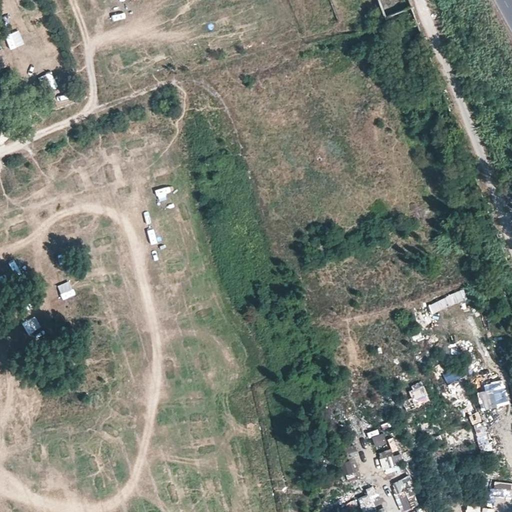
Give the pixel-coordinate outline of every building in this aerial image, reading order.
[(289,12),(274,16),(279,31),(294,26),(289,12)] [(179,21),(165,26),(170,42),(185,37),(179,21)] [(137,33),(147,30),(145,24),(135,28),(137,33)] [(247,26),(232,30),(235,43),(251,39),(247,26)] [(155,30),(140,36),(146,50),(160,44),(155,30)] [(203,38),(210,52),(223,47),(217,32),(203,38)] [(191,47),(177,49),(179,63),(193,61),(191,47)] [(0,68),(9,64),(3,49),(0,49),(0,68)] [(126,59),(112,63),(117,79),(131,75),(126,59)] [(167,170),(151,174),(154,187),(170,183),(167,170)] [(67,176),(53,181),(59,198),(73,193),(67,176)] [(37,189),(24,194),(30,210),(43,204),(37,189)] [(129,210),(144,206),(140,192),(126,195),(129,210)] [(87,221),(91,234),(105,230),(102,217),(87,221)] [(135,226),(138,241),(153,238),(150,223),(135,226)] [(55,247),(69,243),(65,230),(51,235),(55,247)] [(183,254),(197,253),(196,237),(181,238),(183,254)] [(107,238),(93,242),(98,259),(112,255),(107,238)] [(144,258),(148,275),(163,271),(158,255),(144,258)] [(72,272),(75,286),(92,282),(88,267),(72,272)] [(198,294),(196,279),(182,282),(185,297),(198,294)] [(201,302),(203,319),(218,317),(216,300),(201,302)] [(66,322),(81,316),(76,303),(61,308),(66,322)] [(138,346),(140,316),(109,314),(106,344),(138,346)] [(234,322),(220,326),(224,341),(238,337),(234,322)] [(174,342),(187,338),(185,328),(171,332),(174,342)] [(193,351),(209,350),(208,335),(192,336),(193,351)] [(458,376),(440,385),(451,405),(468,396),(458,376)] [(502,381),(471,390),(475,402),(486,398),(488,406),(508,400),(502,381)] [(410,397),(402,400),(404,408),(427,399),(422,384),(407,389),(410,397)] [(472,402),(463,406),(470,420),(478,416),(472,402)] [(242,411),(227,414),(229,425),(244,422),(242,411)] [(487,420),(473,422),(476,446),(490,445),(487,420)] [(471,425),(442,433),(446,449),(476,441),(471,425)] [(374,445),(385,440),(381,431),(370,436),(374,445)] [(248,445),(233,448),(236,462),(251,459),(248,445)] [(399,452),(379,455),(381,472),(401,469),(399,452)] [(341,472),(351,472),(350,459),(340,460),(341,472)] [(208,478),(224,476),(222,461),(206,463),(208,478)] [(44,478),(47,489),(60,485),(58,474),(44,478)] [(397,490),(412,484),(408,474),(393,480),(397,490)] [(225,489),(229,504),(242,501),(238,486),(225,489)] [(123,507),(139,504),(137,488),(121,490),(123,507)] [(76,496),(62,499),(64,511),(67,511),(79,510),(76,496)]
